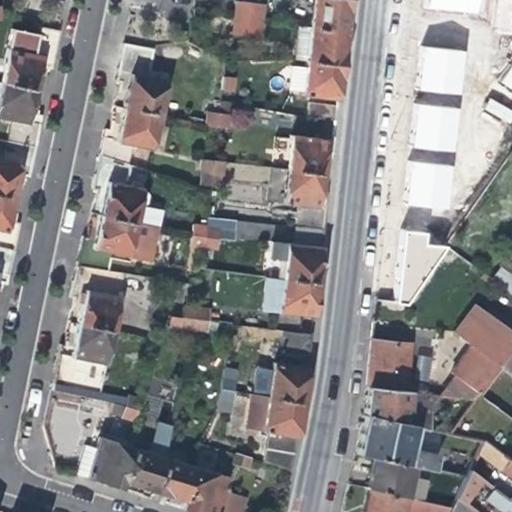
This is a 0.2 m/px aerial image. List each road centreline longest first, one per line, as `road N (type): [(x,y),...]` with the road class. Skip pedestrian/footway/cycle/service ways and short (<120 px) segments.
road 1 (secondary): [(372,0),(333,395),(308,511)]
road 2 (residential): [(93,0),(0,433)]
